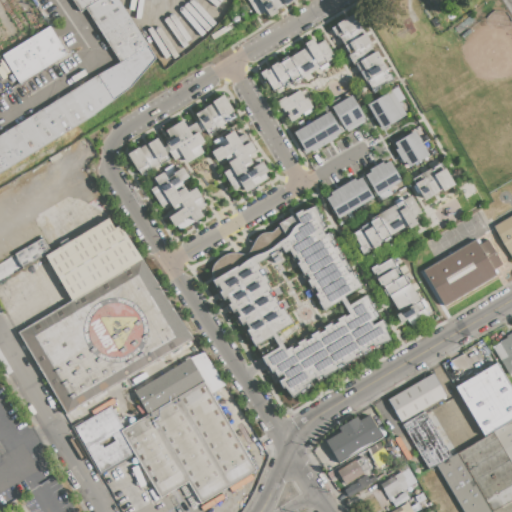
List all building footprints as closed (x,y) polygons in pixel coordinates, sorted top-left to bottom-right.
[(0,135),(121,62),(86,9),(80,12),(72,0),(117,0),(155,58),(132,86),(97,113),(0,171),(0,135)] [(247,0),(259,0),(266,11),(257,16),(247,0)] [(259,0),(270,0),(276,9),(277,12),(270,17),(266,11),(259,0)] [(270,0),(281,0),(284,4),(276,9),(270,0)] [(332,28),(352,16),(359,27),(339,38),(338,39),(332,28)] [(1,56),(50,26),(67,53),(17,83),(1,56)] [(359,27),(364,35),(344,46),(339,38),(359,27)] [(364,35),(369,44),(349,55),(344,46),(364,35)] [(319,67),(307,48),(305,44),(312,39),(316,45),(326,62),(328,66),(321,70),(319,67)] [(316,45),(324,40),(335,57),(326,62),(316,45)] [(369,44),(374,53),(355,64),(353,65),(348,56),(349,55),(369,44)] [(301,78),(289,58),(307,48),(319,67),(301,78)] [(374,53),(377,51),(387,69),(386,70),(367,81),(366,82),(355,64),(374,53)] [(291,82),(280,63),(289,58),(301,78),(292,83),(291,82)] [(282,87),(270,67),(269,65),(276,62),(278,64),(280,63),(291,82),(282,87)] [(259,73),(270,67),(282,87),(274,92),(266,78),(263,80),(259,73)] [(367,81),(386,70),(392,81),(386,84),(385,83),(379,86),(381,89),(374,93),(367,81)] [(367,105),(392,90),(407,115),(382,130),(367,105)] [(276,102),(285,97),(286,98),(299,91),(304,99),(306,98),(312,108),(311,109),(312,111),(304,116),(303,113),(299,115),(300,117),(291,123),(287,116),(288,114),(286,111),(284,112),(282,108),(280,109),(276,102)] [(332,107),(352,95),(365,118),(363,119),(365,122),(348,132),(346,129),(345,130),(332,107)] [(225,122),(213,103),(212,102),(223,96),(235,116),(225,122)] [(216,128),(204,109),(213,103),(225,122),(216,128)] [(193,116),(204,109),(216,128),(217,130),(208,135),(205,131),(202,132),(193,116)] [(294,133),(329,112),(341,132),(335,135),(336,137),(312,152),(310,150),(305,153),(294,133)] [(163,130),(167,128),(168,129),(182,121),(187,128),(195,123),(201,133),(199,134),(204,142),(199,145),(204,153),(185,164),(180,157),(174,161),(168,150),(170,149),(165,142),(168,140),(163,130)] [(268,179),(245,192),(242,186),(234,190),(223,172),(229,169),(223,158),(216,163),(210,152),(214,150),(211,146),(214,144),(213,141),(232,130),(237,138),(245,133),(255,151),(247,156),(254,167),(262,162),(267,171),(264,173),(268,179)] [(394,143),(414,131),(429,156),(409,167),(405,161),(403,163),(395,150),(398,148),(394,143)] [(147,144),(157,138),(169,159),(159,165),(147,144)] [(139,149),(147,144),(159,165),(151,169),(139,149)] [(124,154),(138,146),(139,149),(151,169),(140,176),(136,169),(134,171),(124,154)] [(365,175),(371,172),(369,169),(382,162),(383,164),(389,161),(401,182),(377,196),(365,175)] [(151,178),(173,164),(179,163),(188,177),(181,182),(187,192),(195,187),(207,205),(201,209),(205,215),(180,231),(176,225),(172,228),(163,214),(171,209),(167,203),(160,208),(149,190),(156,186),(151,178)] [(441,189),(431,171),(434,169),(433,168),(439,164),(443,170),(445,168),(454,185),(442,191),(441,189)] [(433,194),(421,174),(430,170),(431,171),(441,189),(433,194)] [(412,180),(421,174),(433,194),(433,195),(424,200),(412,180)] [(326,199),(332,196),(330,193),(355,178),(356,181),(361,178),(373,198),(338,219),(326,199)] [(413,218),(401,198),(409,193),(421,213),(413,218)] [(407,226),(394,205),(393,202),(401,197),(401,198),(413,218),(417,224),(409,228),(407,226)] [(390,236),(378,217),(377,215),(394,205),(407,226),(390,236)] [(255,346),(251,348),(247,340),(251,338),(246,331),(249,330),(244,322),(240,324),(236,319),(239,317),(235,310),(231,312),(227,305),(230,303),(226,297),(223,299),(219,293),(222,291),(218,285),(213,288),(209,282),(213,280),(210,275),(212,274),(212,271),(213,267),(215,263),(218,260),(222,257),(227,254),(231,253),(234,252),(239,253),(244,254),(247,254),(252,246),(255,241),(257,237),(259,235),(263,233),(267,233),(271,232),(274,231),(277,228),(280,226),(278,224),(291,217),(293,219),(296,217),(294,214),(302,209),(303,211),(315,206),(321,223),(318,224),(325,235),(328,233),(332,240),(330,242),(333,248),(336,246),(340,254),(338,255),(341,260),(344,258),(348,265),(345,267),(348,273),(351,271),(361,288),(344,298),(349,306),(366,295),(371,303),(369,304),(374,312),(372,313),(375,319),(370,323),(372,326),(382,320),(386,327),(383,329),(389,340),(374,349),(372,345),(367,348),(369,352),(362,356),(360,352),(355,355),(357,359),(343,367),(341,363),(337,366),(339,369),(317,382),(316,379),(310,382),(312,386),(306,389),(292,399),(287,398),(282,389),(280,390),(269,372),(267,374),(258,359),(262,357),(255,346)] [(511,257),(493,226),(511,214),(511,257)] [(380,242),(369,223),(378,217),(390,236),(389,240),(384,243),(380,242)] [(70,300),(45,256),(110,219),(115,228),(122,224),(142,259),(70,300)] [(373,249),(361,228),(360,227),(369,222),(369,223),(380,242),(380,245),(373,249)] [(352,233),(361,228),(373,249),(369,249),(369,251),(362,255),(358,248),(360,246),(352,233)] [(23,268),(15,255),(43,237),(51,250),(23,268)] [(475,243),(477,247),(490,240),(505,266),(495,272),(497,276),(444,307),(424,272),(475,243)] [(142,259),(189,339),(65,410),(19,330),(70,300),(142,259)] [(395,268),(377,278),(374,273),(373,274),(369,269),(377,265),(378,266),(390,259),(395,268)] [(402,276),(383,287),(381,289),(376,280),(377,278),(395,268),(397,267),(402,276)] [(409,283),(389,296),(383,287),(402,276),(404,275),(409,283)] [(399,313),(389,296),(409,283),(420,301),(399,313)] [(407,319),(400,323),(395,316),(399,313),(420,301),(422,299),(427,307),(424,309),(407,319)] [(412,328),(407,319),(424,309),(429,317),(412,328)] [(492,348),(507,338),(506,336),(511,332),(511,373),(509,375),(492,348)] [(148,414),(134,392),(203,350),(225,387),(212,395),(203,381),(148,414)] [(511,420),(492,432),(484,437),(455,388),(495,363),(511,390),(511,420)] [(387,399),(431,372),(446,396),(401,423),(387,399)] [(121,431),(123,429),(148,414),(203,381),(212,395),(257,469),(201,503),(188,483),(162,499),(134,453),(121,431)] [(134,453),(100,473),(73,429),(110,407),(123,429),(121,431),(134,453)] [(451,457),(437,466),(429,470),(402,426),(424,413),(451,457)] [(382,437),(337,465),(323,442),(368,415),(382,437)] [(511,464),(492,432),(511,420),(511,464)] [(456,454),(484,437),(492,432),(511,464),(511,498),(491,511),(456,454)] [(335,472),(355,460),(356,461),(363,457),(366,460),(377,454),(383,464),(372,471),(377,480),(362,490),(355,479),(344,486),(335,472)] [(464,511),(437,466),(451,457),(456,454),(491,511),(464,511)] [(384,488),(410,472),(418,485),(392,500),(384,488)] [(343,488),(346,496),(371,485),(367,477),(343,488)] [(391,511),(408,502),(413,511),(391,511)]
